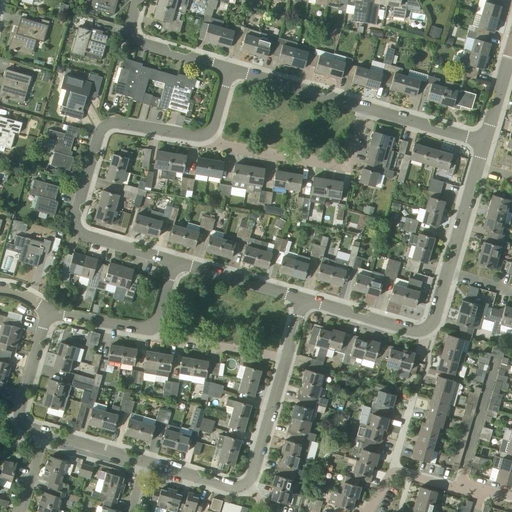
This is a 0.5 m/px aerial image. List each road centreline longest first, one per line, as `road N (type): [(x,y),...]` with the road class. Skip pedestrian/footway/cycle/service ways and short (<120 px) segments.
road 1 (residential): [(179,264),(82,235),(75,215),(105,126),(205,134)]
road 2 (residential): [(205,134),(219,147),(345,171),(363,109)]
road 3 (residential): [(229,70),(132,37),(137,0)]
road 4 (residential): [(363,109),(229,70)]
road 5 (residential): [(149,330),(285,361)]
road 6 (residential): [(44,434),(23,424),(20,407),(50,315)]
road 7 (residential): [(285,361),(244,487)]
road 8 (residential): [(458,488),(493,362)]
road 9 (residential): [(304,300),(179,264)]
road 10 (residential): [(485,142),(363,109)]
road 11 (residential): [(423,329),(304,300)]
